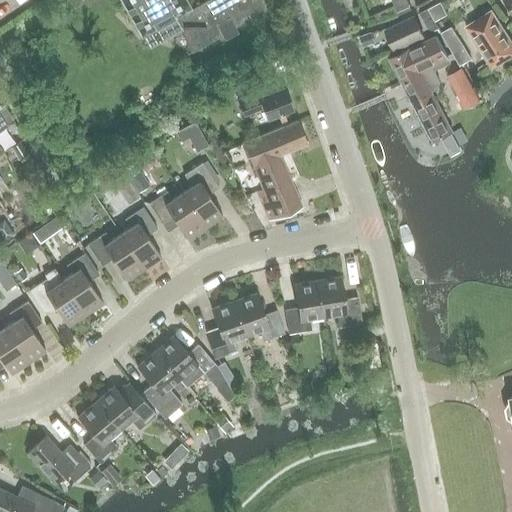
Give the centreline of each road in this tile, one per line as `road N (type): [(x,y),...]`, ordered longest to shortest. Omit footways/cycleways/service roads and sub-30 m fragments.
road 1 (residential): [(0,410),(62,381),(206,269),(264,249),(372,230)]
road 2 (unclassified): [(431,511),(372,230)]
road 3 (unclassified): [(372,230),(293,0)]
